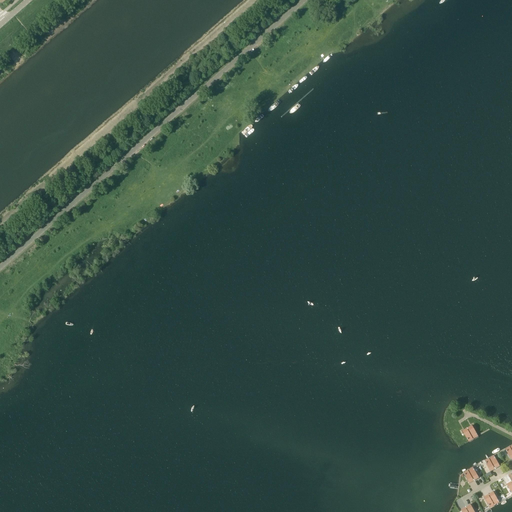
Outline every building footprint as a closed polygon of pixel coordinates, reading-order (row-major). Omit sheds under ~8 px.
[(471,426),(465,429),(471,440),(477,436),(471,426)] [(471,440),(465,429),(459,433),(465,443),(471,440)] [(511,453),(509,448),(503,451),(509,462),(511,460),(511,453)] [(493,457),(487,460),(493,471),(499,467),(493,457)] [(487,460),(482,463),(487,474),(493,471),(487,460)] [(471,468),(465,471),(471,482),(476,479),(471,468)] [(465,471),(459,475),(465,485),(471,482),(465,471)] [(511,487),(509,483),(503,486),(509,497),(511,495),(511,487)] [(491,493),(485,496),(491,507),(497,503),(491,493)] [(485,496),(480,499),(485,510),(491,507),(485,496)]
